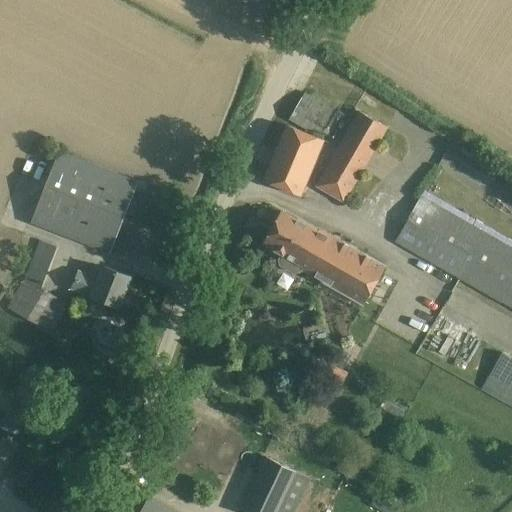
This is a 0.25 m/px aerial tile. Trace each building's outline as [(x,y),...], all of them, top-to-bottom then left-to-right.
[(333,109),(305,93),(289,119),(317,136),(333,109)] [(388,128),(360,112),(321,179),(348,195),(388,128)] [(323,140),(287,126),(265,180),(301,194),(323,140)] [(137,182),(59,152),(32,221),(110,252),(137,182)] [(511,249),(422,198),(398,240),(511,305),(511,249)] [(329,238),(283,212),(264,244),(282,254),(279,259),(280,266),(294,274),(301,272),(302,269),(364,304),(386,266),(330,235),(329,238)] [(56,247),(39,241),(25,279),(8,307),(52,332),(68,305),(40,288),(56,247)] [(130,278),(104,267),(99,280),(78,272),(72,288),(119,307),(130,278)] [(480,387),(511,405),(511,355),(502,350),(480,387)] [(349,373),(336,365),(326,384),(339,391),(349,373)] [(10,403),(0,421),(0,425),(17,435),(29,413),(10,403)] [(0,458),(8,463),(20,442),(0,430),(0,458)] [(295,511),(312,478),(266,456),(240,508),(249,511),(295,511)] [(338,471),(360,483),(364,475),(342,463),(338,471)] [(374,492),(365,487),(362,493),(371,498),(374,492)] [(174,511),(151,498),(142,511),(174,511)] [(370,506),(380,511),(399,511),(375,498),(370,506)]
